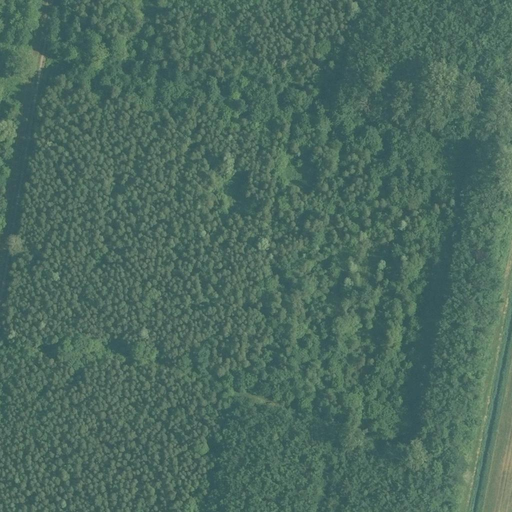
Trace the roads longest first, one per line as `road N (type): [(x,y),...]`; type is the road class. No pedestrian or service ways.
road 1 (track): [(347,432),(145,360),(0,351)]
road 2 (track): [(459,511),(511,253)]
road 3 (track): [(0,256),(45,0)]
